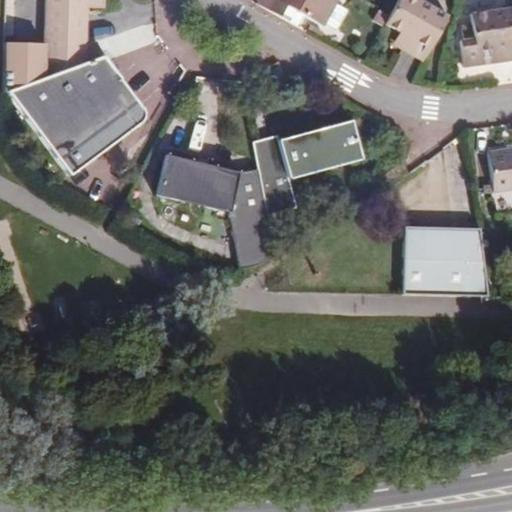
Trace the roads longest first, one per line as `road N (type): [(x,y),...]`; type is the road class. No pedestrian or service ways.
road 1 (track): [(239,291),(391,174),(451,111)]
road 2 (residential): [(511,104),(451,111),(405,103),(275,36)]
road 3 (residential): [(275,36),(254,58),(198,62),(176,46),(166,0)]
road 4 (primary): [(366,511),(511,490)]
